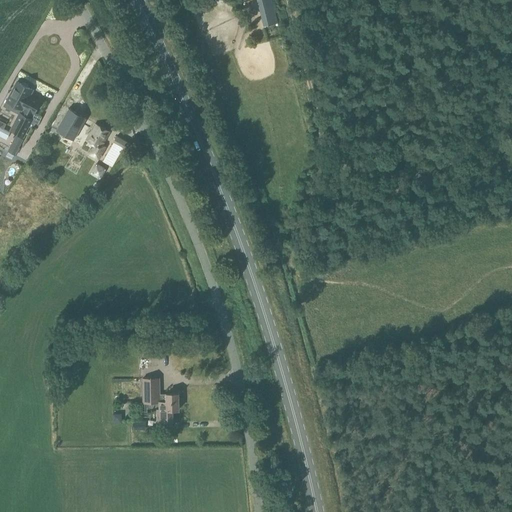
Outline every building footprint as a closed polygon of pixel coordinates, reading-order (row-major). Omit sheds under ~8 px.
[(257,0),(264,26),(276,23),(270,0),(257,0)] [(275,37),(265,40),(267,45),(276,42),(275,37)] [(30,95),(33,89),(28,86),(28,84),(24,81),(22,83),(17,80),(7,100),(22,108),(11,128),(23,135),(32,118),(29,117),(32,112),(33,113),(40,100),(30,95)] [(74,140),(86,118),(68,108),(56,130),(74,140)] [(99,160),(108,147),(104,145),(107,142),(105,140),(109,132),(96,124),(85,142),(92,146),(88,153),(99,160)] [(0,143),(7,147),(10,140),(0,135),(0,143)] [(130,143),(117,136),(113,142),(127,149),(130,143)] [(0,205),(1,206),(26,158),(18,154),(12,166),(4,162),(0,170),(0,205)] [(178,393),(166,394),(166,393),(160,393),(160,377),(142,378),(142,403),(159,403),(160,410),(157,410),(158,421),(172,421),(172,410),(178,410),(178,393)] [(134,429),(146,429),(146,421),(134,421),(134,429)]
